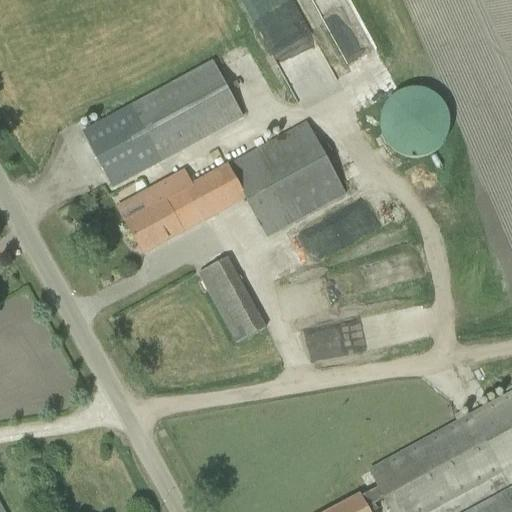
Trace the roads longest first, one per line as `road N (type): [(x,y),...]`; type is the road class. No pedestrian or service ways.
road 1 (track): [(511,347),(120,425)]
road 2 (unclassified): [(168,511),(0,203)]
road 3 (track): [(0,441),(120,425)]
